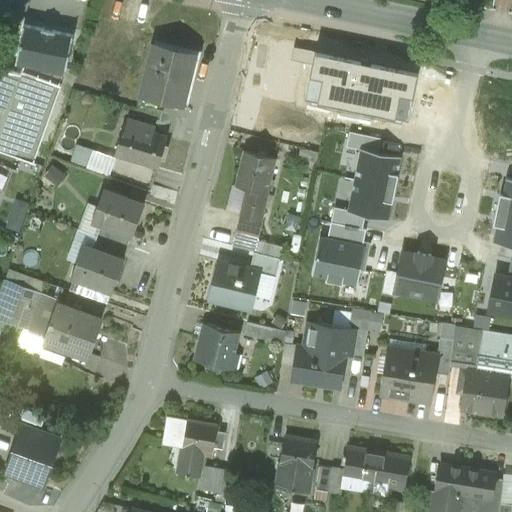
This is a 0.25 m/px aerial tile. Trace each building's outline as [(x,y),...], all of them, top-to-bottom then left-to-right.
[(55,31),(42,28),(23,25),(15,62),(64,72),(66,73),(74,35),(55,31)] [(193,56),(154,46),(143,93),(182,103),(193,56)] [(24,64),(20,73),(0,68),(0,150),(34,162),(61,85),(59,84),(64,72),(24,64)] [(149,126),(127,120),(126,125),(124,125),(115,155),(158,167),(166,138),(147,132),(149,126)] [(75,143),(69,160),(108,172),(113,155),(75,143)] [(392,221),(405,155),(353,145),(341,211),(365,216),(392,221)] [(274,157),(244,150),(236,186),(246,188),(240,215),(262,220),(268,193),(266,193),(274,157)] [(158,167),(115,155),(109,177),(151,192),(158,167)] [(511,179),(504,178),(500,197),(498,208),(493,230),(491,237),(511,241),(511,179)] [(145,202),(105,187),(98,206),(106,209),(100,223),(102,224),(132,235),(133,235),(145,202)] [(6,225),(18,228),(26,201),(14,198),(6,225)] [(362,231),(365,216),(341,211),(333,210),(330,224),(362,231)] [(132,235),(102,224),(97,236),(127,247),(132,235)] [(326,239),(361,247),(365,232),(362,231),(330,224),(326,239)] [(127,247),(97,236),(93,247),(123,259),(127,247)] [(326,239),(321,238),(312,278),(354,287),(363,248),(361,247),(326,239)] [(93,247),(92,247),(87,260),(79,257),(71,277),(112,292),(124,259),(123,259),(93,247)] [(442,260),(402,252),(394,294),(434,302),(442,260)] [(279,259),(256,253),(252,270),(261,272),(261,274),(275,277),(279,259)] [(252,270),(218,261),(208,300),(251,311),(261,274),(261,272),(252,270)] [(511,277),(507,277),(496,274),(487,315),(511,320),(511,277)] [(28,325),(40,293),(5,280),(0,292),(0,316),(28,327),(28,325)] [(40,293),(28,325),(47,331),(57,303),(58,303),(59,299),(40,293)] [(301,314),(303,301),(291,299),(289,312),(301,314)] [(58,303),(57,303),(47,331),(44,341),(45,341),(47,337),(69,345),(88,352),(86,356),(88,357),(102,319),(58,303)] [(383,314),(371,312),(368,329),(380,331),(383,314)] [(271,327),(247,321),(243,335),(268,341),(271,327)] [(455,325),(442,323),(440,337),(453,339),(455,325)] [(238,333),(202,324),(193,360),(235,371),(240,353),(234,352),(238,333)] [(456,325),(454,339),(450,368),(466,370),(474,371),(476,355),(475,355),(479,329),(456,325)] [(349,329),(331,326),(329,339),(314,336),(312,347),(330,350),(331,346),(346,348),(349,329)] [(368,329),(354,326),(350,354),(363,356),(368,329)] [(507,334),(479,329),(475,355),(476,355),(503,360),(507,334)] [(511,334),(507,334),(503,360),(511,361),(511,334)] [(69,345),(47,337),(45,341),(44,341),(41,349),(64,358),(69,345)] [(454,339),(453,339),(440,337),(437,355),(438,355),(435,373),(449,375),(450,368),(454,339)] [(426,344),(389,338),(388,347),(387,347),(379,394),(398,397),(398,395),(412,397),(412,399),(431,402),(435,373),(438,355),(437,355),(425,353),(426,344)] [(312,347),(296,345),(291,380),(340,388),(346,353),(330,350),(312,347)] [(503,360),(476,355),(474,371),(466,370),(460,408),(502,414),(511,361),(503,360)] [(217,425),(168,417),(163,444),(183,447),(178,474),(186,475),(186,477),(191,478),(192,476),(199,477),(202,454),(213,456),(214,446),(223,447),(225,433),(224,432),(223,436),(216,435),(217,425)] [(60,438),(22,425),(5,470),(44,484),(60,438)] [(316,442),(287,436),(278,485),(308,490),(316,442)] [(411,457),(349,447),(345,468),(344,475),(345,475),(375,480),(374,490),(389,493),(390,488),(405,490),(411,457)] [(457,511),(465,467),(441,463),(436,492),(433,511),(457,511)] [(230,470),(205,466),(200,489),(226,493),(230,470)] [(331,468),(320,466),(316,489),(327,491),(328,491),(331,468)] [(345,468),(332,466),(331,468),(328,491),(342,494),(345,475),(344,475),(345,468)] [(495,472),(465,467),(457,511),(496,511),(497,503),(500,503),(503,479),(494,478),(495,472)] [(327,491),(316,489),(314,498),(326,500),(327,491)] [(433,511),(436,492),(424,490),(420,511),(433,511)] [(173,511),(174,510),(134,500),(132,508),(148,511),(173,511)] [(400,511),(402,504),(385,500),(382,511),(400,511)] [(511,504),(500,503),(497,503),(496,511),(511,511),(511,505),(511,504)]
